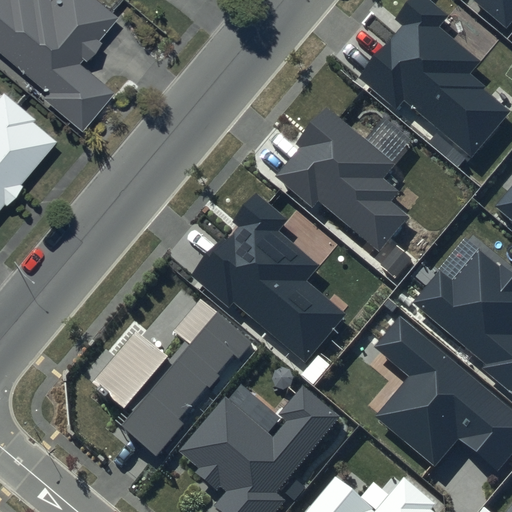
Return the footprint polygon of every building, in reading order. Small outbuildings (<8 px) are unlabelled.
[(115,11),(100,0),(0,0),(0,51),(45,88),(42,96),(80,126),(110,88),(76,60),(115,11)] [(446,14),(429,0),(411,0),(396,20),(402,25),(357,79),(396,111),(403,102),(471,159),(510,112),(483,90),(485,88),(469,75),(480,62),(436,26),(446,14)] [(511,0),(472,0),(508,29),(511,23),(511,0)] [(0,199),(53,135),(0,91),(0,199)] [(392,164),(326,109),(297,143),(300,145),(274,176),(314,210),(320,203),(378,253),(408,217),(389,202),(397,192),(381,178),(392,164)] [(511,188),(497,207),(511,219),(511,188)] [(287,220),(254,192),(184,275),(227,311),(234,303),(305,362),(344,316),(304,282),(318,265),(277,231),(287,220)] [(511,274),(481,247),(453,279),(442,269),(412,303),(485,365),(482,369),(511,394),(511,274)] [(251,342),(199,299),(173,330),(190,343),(121,425),(156,455),(251,342)] [(511,454),(511,408),(400,315),(374,346),(410,376),(375,417),(434,466),(458,437),(498,470),(511,454)] [(166,356),(135,330),(92,382),(123,408),(166,356)] [(342,417),(302,383),(277,413),(285,420),(273,436),(226,396),(180,450),(201,468),(197,472),(223,494),(214,505),(221,511),(276,511),(288,498),(279,491),(342,417)] [(436,503),(402,475),(374,509),(336,478),(307,511),(435,511),(431,509),(436,503)]
